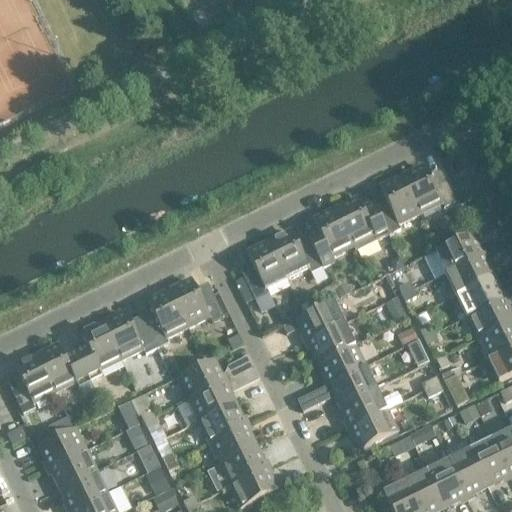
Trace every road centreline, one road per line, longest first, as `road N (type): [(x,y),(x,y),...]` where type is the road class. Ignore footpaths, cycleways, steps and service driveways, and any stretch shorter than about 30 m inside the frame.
road 1 (unclassified): [(0,158),(321,0)]
road 2 (residential): [(330,511),(206,244)]
road 3 (residential): [(206,244),(442,129)]
road 4 (residential): [(0,347),(206,244)]
road 5 (residential): [(511,238),(466,139),(442,129)]
